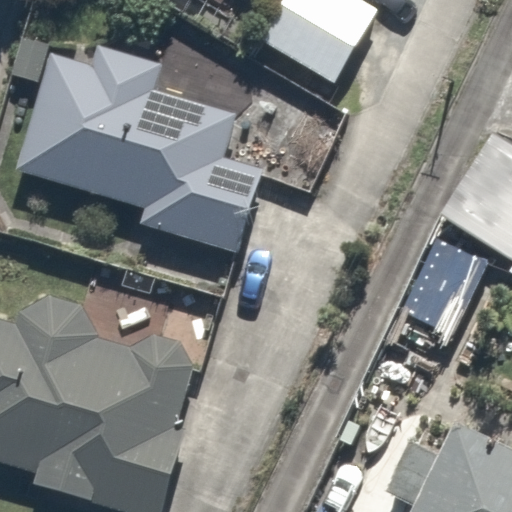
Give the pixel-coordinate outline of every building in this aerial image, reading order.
[(251,112),(162,99),(167,68),(113,60),(111,73),(50,64),(31,194),(155,212),(151,237),(267,254),(279,174),(243,168),(251,112)] [(511,145),(497,138),(450,225),(511,258),(511,145)] [(488,263),(446,241),(406,318),(449,341),(488,263)] [(128,511),(177,511),(202,377),(204,366),(108,349),(113,320),(21,304),(18,319),(0,315),(0,471),(47,480),(44,497),(128,511)] [(511,511),(511,446),(467,426),(453,457),(421,443),(393,505),(407,511),(511,511)]
